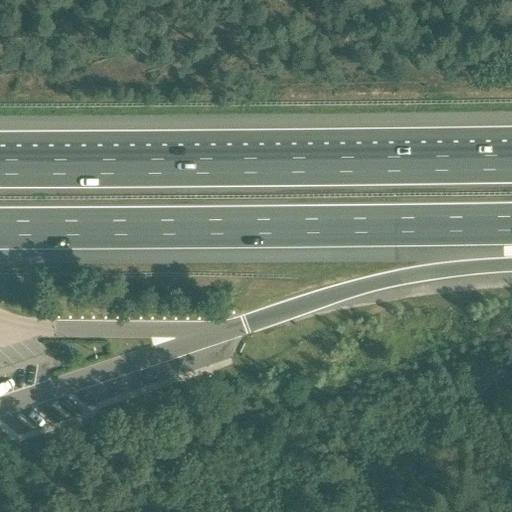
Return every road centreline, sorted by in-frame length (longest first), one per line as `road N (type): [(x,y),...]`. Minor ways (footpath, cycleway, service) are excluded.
road 1 (motorway): [(0,229),(511,223)]
road 2 (motorway): [(511,161),(0,165)]
road 3 (motorway): [(299,306),(385,281),(511,263)]
